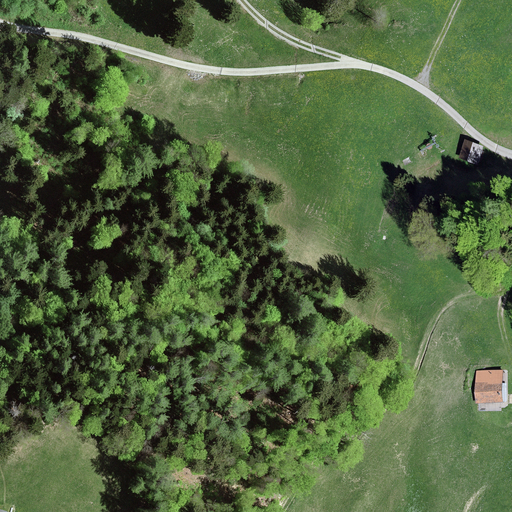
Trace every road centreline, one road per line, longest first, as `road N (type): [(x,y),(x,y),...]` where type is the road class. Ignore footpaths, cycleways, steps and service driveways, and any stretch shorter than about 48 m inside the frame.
road 1 (track): [(358,65),(212,69),(0,22)]
road 2 (track): [(511,154),(473,134),(419,88),(358,65)]
road 3 (track): [(358,65),(266,26),(240,0)]
